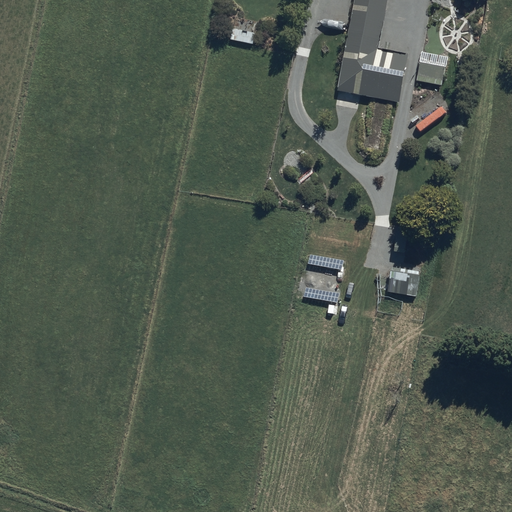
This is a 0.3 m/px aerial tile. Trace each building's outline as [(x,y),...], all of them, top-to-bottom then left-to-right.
[(373,55),(374,47),(379,48),(387,0),(354,0),(338,91),(399,102),(406,57),(386,53),(384,66),(361,62),(362,53),(373,55)] [(233,30),(232,41),(252,43),(253,32),(233,30)] [(443,84),(446,60),(420,58),(418,82),(443,84)] [(398,225),(396,253),(406,254),(409,227),(398,225)] [(421,274),(415,272),(400,280),(394,278),(390,290),(413,297),(421,274)]
